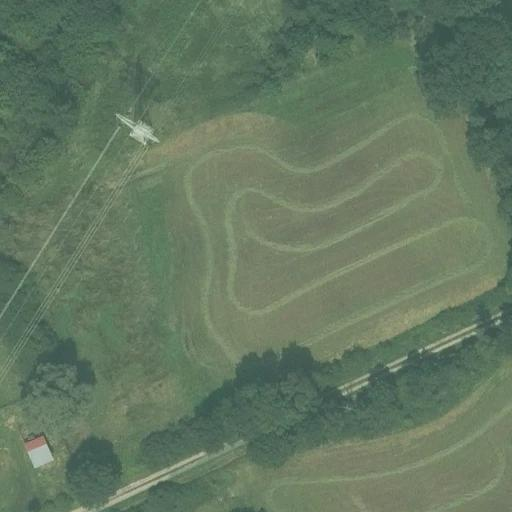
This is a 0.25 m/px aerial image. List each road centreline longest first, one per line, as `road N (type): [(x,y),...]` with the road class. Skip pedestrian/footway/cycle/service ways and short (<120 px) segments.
road 1 (track): [(94,511),(511,324)]
road 2 (track): [(511,125),(454,0)]
